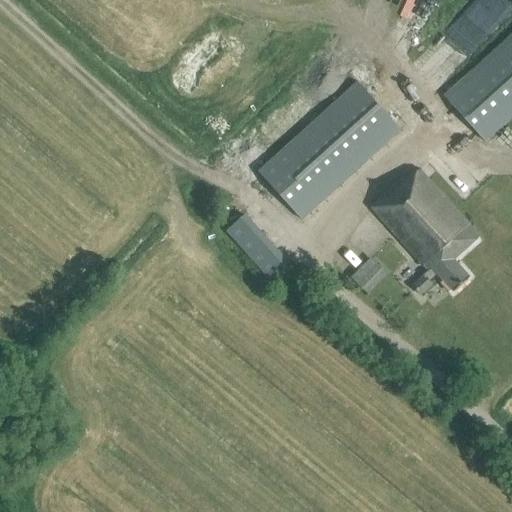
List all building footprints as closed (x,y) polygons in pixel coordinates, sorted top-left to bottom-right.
[(511,4),(503,0),(479,0),(472,14),(501,30),(511,9),(511,4)] [(485,144),(511,119),(511,36),(444,98),(485,144)] [(301,221),(400,131),(357,84),(258,174),(301,221)] [(479,238),(419,172),(406,184),(403,181),(371,210),(429,273),(424,278),(424,279),(413,288),(421,297),(432,286),(429,284),(438,276),(454,294),(470,279),(454,262),(479,238)] [(271,277),(292,258),(251,212),(229,231),(271,277)] [(359,290),(379,270),(367,257),(346,277),(359,290)]
